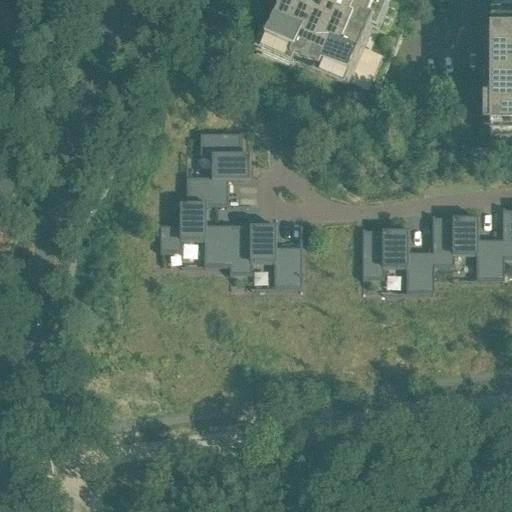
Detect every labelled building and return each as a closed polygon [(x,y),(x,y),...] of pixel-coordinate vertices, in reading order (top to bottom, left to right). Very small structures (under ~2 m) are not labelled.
[(0,0),(0,27),(6,34),(26,16),(11,0),(0,0)] [(280,0),(259,48),(369,97),(389,52),(412,3),(405,0),(280,0)] [(511,6),(480,6),(480,43),(479,145),(511,145),(511,6)] [(188,182),(188,208),(207,207),(207,210),(229,210),(229,183),(252,183),(252,181),(251,181),(251,158),(243,158),(243,140),(245,140),(245,138),(201,138),(201,140),(203,140),(203,159),(215,159),(215,181),(209,181),(188,182)] [(161,230),(161,258),(182,258),(182,250),(205,250),(205,271),(230,271),(230,279),(231,279),(232,229),(231,229),(231,230),(207,230),(207,210),(207,207),(188,208),(181,208),(181,230),(161,230)] [(511,213),(506,214),(506,212),(503,212),(503,244),(503,253),(505,253),(505,262),(511,261),(511,213)] [(503,253),(503,244),(478,244),(478,220),(476,220),(476,222),(435,222),(435,220),(433,220),(433,257),(433,263),(435,263),(435,269),(454,269),(454,258),(477,258),(477,264),(477,285),(505,285),(505,278),(505,262),(505,253),(503,253)] [(232,229),(231,279),(233,279),(233,277),(252,277),(252,266),(275,266),(275,272),(275,293),(303,293),(303,254),(304,254),(304,252),(303,252),(303,230),(300,230),(300,251),(276,251),(276,228),(274,228),(274,229),(233,230),(233,229),(232,229)] [(365,233),(363,233),(363,284),(365,284),(365,282),(384,282),(384,270),(407,271),(407,276),(407,298),(435,298),(435,286),(435,269),(435,263),(433,263),(433,257),(408,257),(408,233),(406,233),(406,235),(365,235),(365,233)]
